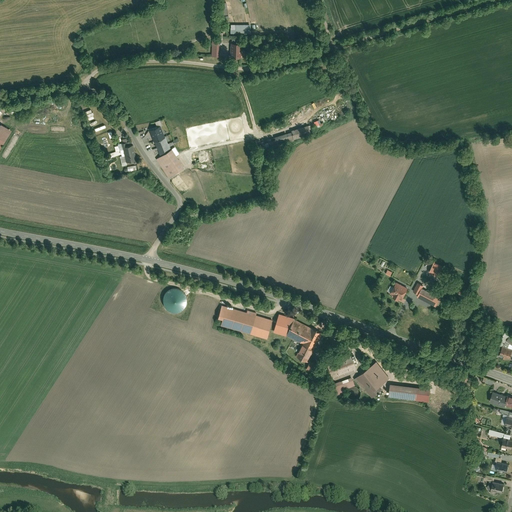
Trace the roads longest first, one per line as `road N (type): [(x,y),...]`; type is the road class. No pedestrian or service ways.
road 1 (tertiary): [(0,231),(190,270),(511,379)]
road 2 (track): [(505,0),(256,68),(106,65),(86,85)]
